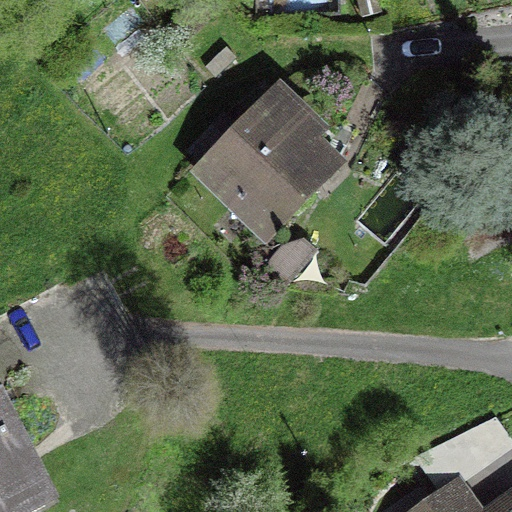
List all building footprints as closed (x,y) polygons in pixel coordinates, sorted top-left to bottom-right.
[(222,117),(186,153),(265,231),(328,168),(302,142),(312,132),(277,98),(241,135),(222,117)] [(283,243),(261,270),(276,283),(288,284),(306,262),(283,243)] [(414,458),(437,490),(509,437),(495,417),(414,458)] [(0,509),(1,511),(11,511),(40,498),(0,419),(0,509)] [(453,511),(443,497),(421,511),(511,511),(511,504),(500,511),(453,511)]
